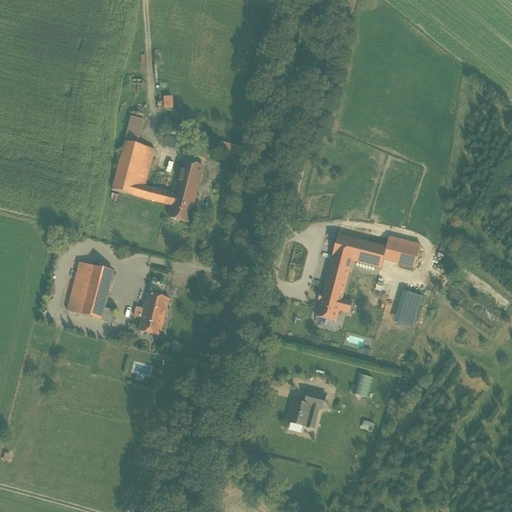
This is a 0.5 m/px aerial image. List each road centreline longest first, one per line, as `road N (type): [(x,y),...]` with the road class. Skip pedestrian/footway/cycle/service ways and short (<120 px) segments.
road 1 (unclassified): [(211,511),(344,0)]
road 2 (track): [(126,511),(149,458),(227,450)]
